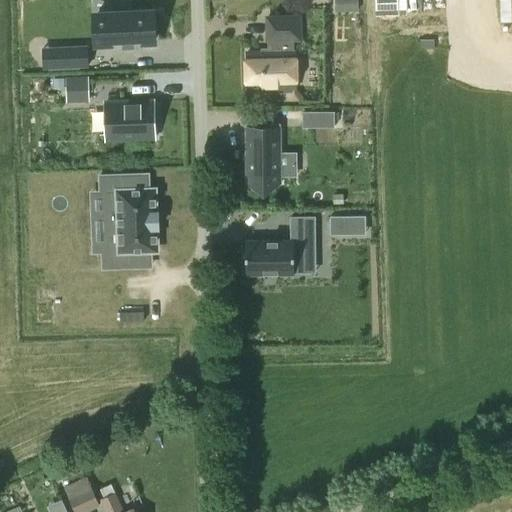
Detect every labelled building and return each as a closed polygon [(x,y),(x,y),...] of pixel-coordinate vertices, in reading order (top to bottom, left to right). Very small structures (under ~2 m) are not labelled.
[(334,0),(335,12),(358,11),(357,0),(334,0)] [(374,0),(375,16),(398,15),(398,0),(374,0)] [(134,48),(134,43),(155,42),(153,12),(109,14),(93,15),(95,45),(122,43),(123,48),(134,48)] [(291,52),(290,40),(299,40),(298,17),(266,18),(267,40),(269,40),(269,52),(246,53),(247,89),(295,88),(294,52),(291,52)] [(44,69),(89,67),(88,45),(43,47),(44,69)] [(88,76),(66,77),(66,90),(88,89),(88,76)] [(64,78),(53,78),(53,88),(64,88),(64,78)] [(104,99),(105,141),(156,140),(155,98),(104,99)] [(302,111),(302,127),(334,127),(334,111),(302,111)] [(265,127),(246,127),(247,184),(281,184),(281,123),(265,123),(265,127)] [(139,172),(98,173),(99,190),(106,190),(109,253),(101,253),(102,269),(142,267),(141,253),(152,253),(160,253),(159,230),(161,230),(160,210),(159,210),(158,186),(150,186),(140,186),(139,172)] [(348,215),(329,216),(330,233),(348,233),(348,215)] [(290,239),(246,239),(246,276),(294,276),(294,272),(316,272),(315,216),(290,216),(290,239)] [(75,511),(84,511),(100,504),(87,476),(64,487),(75,511)] [(127,511),(123,511),(115,493),(111,484),(100,488),(104,498),(101,499),(106,511),(133,511),(133,510),(127,511)]
